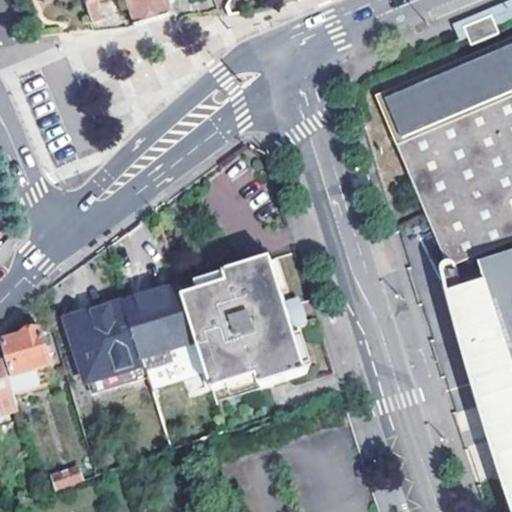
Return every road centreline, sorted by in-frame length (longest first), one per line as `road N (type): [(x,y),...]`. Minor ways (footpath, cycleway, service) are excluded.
road 1 (tertiary): [(437,511),(280,58)]
road 2 (secondary): [(280,58),(207,108),(62,235)]
road 3 (secondary): [(410,0),(280,58)]
road 4 (residential): [(62,235),(30,186),(0,114)]
